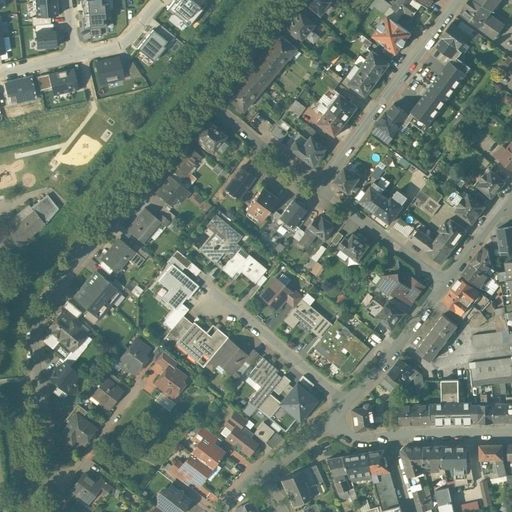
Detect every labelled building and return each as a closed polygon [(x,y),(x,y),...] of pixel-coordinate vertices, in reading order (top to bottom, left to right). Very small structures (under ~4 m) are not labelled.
[(80,0),(83,31),(89,31),(100,30),(106,29),(105,21),(109,21),(107,4),(105,5),(104,0),(80,0)] [(191,0),(173,0),(166,9),(172,14),(173,13),(182,20),(181,21),(188,27),(203,9),(191,0)] [(329,0),(307,0),(305,3),(319,14),(323,10),(327,5),(330,1),(329,0)] [(374,0),(371,4),(383,12),(390,3),(386,0),(374,0)] [(422,3),(418,0),(398,0),(396,2),(392,8),(398,13),(396,15),(400,17),(404,11),(412,17),(422,3)] [(474,0),(468,0),(464,6),(467,8),(462,14),(478,25),(487,14),(490,9),(474,0)] [(474,0),(490,9),(493,6),(494,7),(498,2),(497,2),(498,0),(474,0)] [(34,17),(58,15),(57,1),(33,3),(34,17)] [(313,24),(298,11),(285,27),(293,33),(299,39),(300,39),(304,35),(309,29),(313,24)] [(492,18),(487,14),(478,25),(494,37),(503,25),(493,17),(492,18)] [(411,33),(387,16),(382,22),(377,26),(378,28),(372,36),(396,54),(401,46),(404,46),(406,40),(411,33)] [(457,27),(449,21),(439,34),(442,36),(458,48),(468,34),(462,30),(458,26),(457,27)] [(36,49),(56,47),(55,29),(34,31),(36,49)] [(316,35),(309,29),(304,35),(311,41),(316,35)] [(166,41),(152,30),(137,48),(153,60),(164,47),(163,46),(166,41)] [(483,37),(474,30),(469,36),(478,43),(483,37)] [(299,39),(293,33),(289,37),(296,42),(299,39)] [(294,49),(278,35),(265,51),(281,64),(285,59),(286,60),(290,54),(294,49)] [(458,48),(442,36),(435,45),(451,57),(458,48)] [(372,43),(363,37),(360,41),(368,48),(372,43)] [(265,51),(252,66),(268,79),(273,74),(273,75),(277,69),(281,64),(265,51)] [(389,64),(373,52),(366,60),(361,68),(377,80),(389,64)] [(118,56),(95,62),(100,83),(123,78),(118,56)] [(366,60),(360,56),(355,63),(356,64),(361,68),(366,60)] [(454,87),(465,71),(446,58),(435,74),(454,87)] [(136,74),(141,71),(136,61),(131,63),(136,74)] [(361,68),(356,64),(347,76),(352,80),(349,84),(365,96),(377,80),(361,68)] [(268,79),(252,66),(239,81),(255,95),(260,90),(265,85),(264,85),(268,79)] [(73,68),(48,74),(53,95),(78,89),(73,68)] [(338,83),(326,74),(321,80),(333,90),(338,83)] [(454,87),(435,74),(428,85),(446,98),(454,87)] [(29,78),(4,84),(10,106),(35,100),(29,78)] [(255,95),(239,81),(226,97),(242,110),(247,105),(252,100),(251,100),(255,95)] [(446,98),(427,85),(420,95),(438,108),(446,98)] [(357,107),(340,94),(329,109),(346,121),(357,107)] [(427,124),(438,109),(420,95),(408,111),(427,124)] [(305,108),(295,101),(288,110),(297,118),(305,108)] [(393,102),(385,113),(401,124),(409,112),(393,102)] [(346,121),(329,109),(318,124),(335,136),(346,122),(346,121)] [(261,131),(269,120),(256,111),(248,122),(261,131)] [(385,113),(375,125),(383,131),(391,137),(391,136),(401,124),(385,113)] [(225,136),(207,120),(193,137),(211,152),(214,149),(222,140),(225,136)] [(469,122),(458,135),(467,142),(478,130),(469,122)] [(277,125),(270,134),(280,141),(287,132),(277,125)] [(391,137),(383,131),(379,137),(387,143),(392,137),(391,136),(391,137)] [(325,148),(309,136),(302,146),(294,140),(288,148),(310,164),(314,163),(325,148)] [(222,140),(214,149),(219,154),(227,144),(222,140)] [(499,158),(498,158),(511,169),(511,142),(506,149),(499,158)] [(186,145),(171,163),(175,167),(185,175),(187,172),(200,156),(186,145)] [(503,146),(495,154),(499,158),(506,149),(503,146)] [(386,154),(382,162),(388,165),(392,158),(386,154)] [(489,162),(480,155),(476,159),(485,167),(489,162)] [(216,164),(212,169),(217,173),(221,168),(216,164)] [(383,170),(378,166),(370,176),(376,180),(383,170)] [(185,175),(175,167),(172,171),(174,172),(181,179),(185,175)] [(240,167),(230,181),(232,182),(231,183),(235,186),(236,185),(243,190),(254,176),(240,167)] [(354,175),(344,167),(333,182),(348,192),(360,175),(356,172),(354,175)] [(504,182),(491,170),(487,174),(485,172),(481,181),(478,185),(491,197),(504,182)] [(181,179),(174,172),(170,177),(179,184),(183,180),(181,179)] [(193,177),(187,172),(185,175),(181,179),(183,180),(190,186),(193,181),(191,179),(193,177)] [(170,177),(169,176),(156,193),(169,204),(175,197),(180,201),(188,192),(179,184),(170,177)] [(380,186),(373,181),(369,187),(376,191),(380,186)] [(442,197),(425,184),(420,190),(437,203),(442,197)] [(262,187),(245,210),(261,221),(277,198),(262,187)] [(369,187),(359,200),(374,212),(385,197),(376,191),(369,187)] [(453,188),(443,201),(451,207),(454,203),(459,207),(465,199),(460,195),(461,194),(453,188)] [(420,190),(415,196),(425,203),(421,208),(432,216),(440,205),(437,203),(420,190)] [(28,205),(4,225),(11,234),(0,242),(0,248),(5,255),(13,249),(19,257),(25,252),(22,248),(34,238),(32,235),(44,224),(44,225),(58,209),(47,195),(31,208),(31,209),(28,205)] [(483,206),(468,195),(465,199),(459,207),(456,211),(471,222),(483,206)] [(289,219),(301,202),(294,197),(282,214),(289,219)] [(388,200),(385,197),(374,212),(381,217),(381,220),(383,222),(386,221),(388,223),(400,208),(399,208),(401,205),(390,197),(388,200)] [(296,224),(308,207),(301,202),(289,219),(296,224)] [(154,216),(143,207),(126,229),(142,243),(159,222),(160,221),(154,216)] [(170,221),(158,212),(154,216),(160,221),(159,222),(165,227),(170,221)] [(241,236),(217,216),(209,226),(224,238),(218,244),(212,239),(202,250),(216,262),(225,251),(232,257),(235,253),(240,247),(235,243),(241,236)] [(334,227),(320,217),(317,222),(313,219),(305,230),(306,231),(313,236),(315,234),(324,241),(334,227)] [(413,228),(399,218),(393,226),(407,237),(413,228)] [(451,219),(448,223),(445,221),(439,230),(441,231),(438,236),(453,247),(465,230),(451,219)] [(511,226),(496,229),(501,254),(511,252),(511,226)] [(435,241),(418,229),(410,239),(441,262),(453,247),(438,236),(435,241)] [(313,236),(306,231),(299,242),(305,247),(313,236)] [(338,232),(331,241),(336,245),(343,235),(338,232)] [(368,245),(353,234),(349,239),(345,237),(338,246),(357,260),(368,245)] [(119,239),(108,252),(107,252),(100,260),(102,261),(113,270),(114,271),(125,258),(137,267),(144,259),(131,249),(119,239)] [(147,255),(135,244),(131,249),(144,259),(147,255)] [(320,245),(310,258),(315,262),(325,249),(320,245)] [(483,246),(471,262),(484,272),(491,264),(490,259),(488,249),(483,246)] [(191,262),(176,250),(171,256),(186,268),(191,262)] [(249,254),(244,261),(235,253),(232,257),(222,269),(231,277),(238,269),(255,284),(262,275),(267,269),(249,254)] [(167,261),(172,265),(171,265),(159,281),(173,293),(166,302),(176,309),(181,303),(189,293),(190,294),(197,287),(181,273),(186,268),(171,256),(167,261)] [(495,258),(490,259),(491,264),(484,272),(492,278),(500,285),(500,284),(499,280),(498,272),(495,258)] [(113,270),(102,261),(98,265),(109,275),(113,270)] [(484,272),(471,262),(462,274),(483,290),(492,278),(484,272)] [(109,275),(98,265),(94,270),(93,269),(92,269),(96,272),(105,279),(109,275)] [(507,271),(498,272),(499,280),(506,279),(509,279),(507,271)] [(105,279),(96,272),(73,298),(73,299),(79,304),(89,313),(99,301),(106,308),(124,287),(114,279),(110,284),(105,279)] [(397,273),(380,276),(378,275),(372,282),(369,279),(368,279),(372,282),(381,289),(389,295),(392,291),(410,304),(424,286),(410,275),(403,285),(399,282),(397,273)] [(262,275),(255,283),(260,286),(266,278),(262,275)] [(479,291),(460,277),(451,289),(470,303),(479,291)] [(276,279),(263,295),(270,301),(268,303),(275,309),(282,301),(283,301),(284,300),(291,292),(276,279)] [(381,289),(372,282),(369,287),(378,293),(381,289)] [(302,297),(293,289),(291,292),(284,300),(293,308),(289,313),(301,299),(302,297)] [(470,303),(451,289),(442,301),(461,315),(470,303)] [(343,297),(339,294),(335,301),(338,303),(343,297)] [(70,296),(62,306),(63,307),(71,314),(79,304),(73,299),(73,298),(70,296)] [(332,325),(301,299),(289,313),(283,321),(292,328),(298,321),(320,339),(332,325)] [(372,300),(366,309),(369,311),(368,313),(375,318),(376,316),(377,317),(383,308),(372,300)] [(404,312),(388,301),(383,308),(377,317),(392,328),(404,312)] [(175,311),(174,310),(163,323),(171,329),(182,317),(188,309),(181,303),(176,309),(175,311)] [(71,314),(63,307),(56,314),(58,316),(61,313),(77,327),(81,322),(71,314)] [(77,327),(61,313),(58,316),(48,329),(51,332),(46,338),(46,343),(52,349),(51,350),(64,362),(69,366),(86,345),(80,340),(86,334),(77,327)] [(443,314),(416,350),(430,361),(457,325),(443,314)] [(171,329),(169,332),(175,337),(183,327),(187,331),(192,325),(182,317),(171,329)] [(369,348),(336,320),(332,325),(320,339),(313,347),(330,362),(343,348),(350,354),(337,369),(346,376),(369,348)] [(372,330),(361,322),(357,328),(367,337),(372,330)] [(210,338),(193,324),(187,331),(177,343),(189,353),(191,351),(199,358),(203,353),(210,358),(227,338),(217,330),(210,338)] [(508,330),(473,335),(474,346),(511,342),(510,339),(508,330)] [(210,358),(205,364),(212,370),(213,368),(221,359),(235,372),(245,360),(250,364),(258,354),(253,349),(246,357),(232,345),(234,344),(227,338),(210,358)] [(135,339),(118,361),(122,365),(122,366),(122,368),(125,370),(127,370),(128,369),(131,372),(136,371),(141,364),(142,365),(146,360),(142,357),(148,349),(135,339)] [(157,346),(149,356),(155,361),(163,351),(157,346)] [(177,362),(163,351),(155,361),(165,369),(169,364),(172,367),(177,362)] [(263,358),(249,374),(264,386),(259,392),(258,391),(249,401),(257,408),(272,390),(282,379),(270,368),(272,366),(263,358)] [(400,358),(387,373),(399,384),(408,374),(412,368),(400,358)] [(509,358),(468,363),(469,370),(470,370),(470,374),(511,369),(509,358)] [(235,372),(221,359),(213,368),(221,373),(223,373),(226,370),(237,379),(240,376),(235,372)] [(64,362),(58,369),(56,367),(48,377),(56,384),(56,385),(67,393),(76,392),(74,377),(78,373),(69,366),(64,362)] [(165,369),(163,371),(164,374),(161,377),(159,377),(155,382),(163,389),(163,392),(167,395),(170,394),(170,395),(174,390),(178,392),(184,384),(180,382),(185,376),(172,367),(169,364),(165,369)] [(422,375),(412,367),(412,368),(408,374),(415,379),(417,393),(417,392),(425,391),(422,375)] [(120,381),(104,369),(99,375),(104,379),(104,378),(115,387),(120,381)] [(511,369),(470,374),(471,375),(470,375),(472,387),(511,381),(511,369)] [(278,395),(290,381),(284,376),(273,390),(278,395)] [(310,389),(314,385),(303,376),(299,380),(310,389)] [(104,379),(93,393),(98,397),(98,399),(109,408),(121,392),(115,387),(104,378),(104,379)] [(430,423),(472,422),(472,405),(471,405),(471,402),(459,403),(459,380),(441,380),(442,404),(430,404),(430,423)] [(299,420),(316,400),(296,384),(281,403),(270,394),(257,408),(285,431),(296,418),(299,420)] [(364,407),(352,409),(356,431),(376,428),(373,406),(371,406),(370,403),(364,404),(364,407)] [(507,403),(492,404),(493,421),(507,421),(507,403)] [(72,410),(65,419),(70,423),(76,415),(81,419),(87,412),(77,404),(72,410)] [(430,404),(400,406),(399,425),(430,423),(430,404)] [(482,404),(478,404),(478,422),(493,422),(493,421),(492,404),(482,404)] [(68,406),(60,415),(65,419),(72,410),(68,406)] [(247,420),(236,411),(227,422),(234,428),(234,427),(239,431),(247,420)] [(81,419),(76,415),(70,423),(61,434),(71,442),(76,437),(83,442),(93,428),(81,419)] [(265,443),(274,432),(263,422),(254,433),(265,443)] [(215,436),(201,426),(194,435),(200,440),(203,437),(210,443),(215,436)] [(239,431),(234,427),(234,428),(226,438),(248,454),(256,444),(239,431)] [(210,443),(203,437),(200,440),(191,453),(208,466),(215,458),(217,459),(223,452),(210,443)] [(502,444),(480,445),(480,459),(483,474),(490,473),(491,478),(506,475),(502,458),(502,444)] [(464,445),(443,446),(443,464),(464,463),(464,445)] [(423,446),(401,447),(400,448),(408,476),(424,472),(423,466),(423,446)] [(443,446),(423,446),(423,466),(430,466),(430,470),(439,470),(439,466),(443,466),(443,464),(443,446)] [(383,450),(367,452),(371,473),(389,470),(383,450)] [(367,452),(342,456),(348,472),(350,477),(356,476),(365,475),(365,474),(371,473),(367,452)] [(208,466),(191,453),(181,466),(179,469),(186,474),(199,484),(204,477),(202,475),(208,466)] [(342,456),(326,459),(331,476),(332,476),(344,473),(348,472),(342,456)] [(175,461),(167,470),(181,481),(186,474),(179,469),(181,466),(175,461)] [(315,464),(281,479),(292,505),(320,492),(316,483),(323,480),(315,464)] [(389,470),(371,473),(371,477),(373,482),(379,481),(379,483),(376,483),(383,509),(399,504),(389,470)] [(424,472),(408,476),(412,491),(422,488),(425,498),(426,498),(428,503),(431,502),(424,472)] [(93,481),(84,473),(71,489),(80,496),(81,495),(89,501),(90,498),(94,498),(97,494),(96,491),(98,489),(100,486),(93,481)] [(344,473),(332,476),(338,492),(347,490),(350,489),(350,488),(344,473)] [(112,487),(97,476),(93,481),(100,486),(98,489),(106,495),(112,487)] [(177,491),(170,486),(165,492),(157,493),(159,502),(155,507),(162,511),(179,511),(180,511),(185,507),(184,506),(189,500),(182,495),(181,490),(177,491)] [(448,486),(435,489),(440,511),(453,511),(452,507),(448,486)] [(357,498),(353,487),(350,488),(350,489),(347,490),(349,496),(350,501),(357,498)] [(422,488),(412,491),(416,506),(426,504),(425,498),(422,488)] [(347,490),(338,492),(341,499),(349,496),(347,490)] [(426,504),(416,506),(417,511),(421,511),(431,509),(433,508),(431,502),(428,503),(426,498),(425,498),(426,504)] [(459,504),(460,511),(470,511),(480,510),(477,500),(459,504)] [(257,511),(252,501),(235,509),(234,510),(235,511),(257,511)] [(316,503),(303,509),(304,511),(313,511),(319,510),(316,503)]
